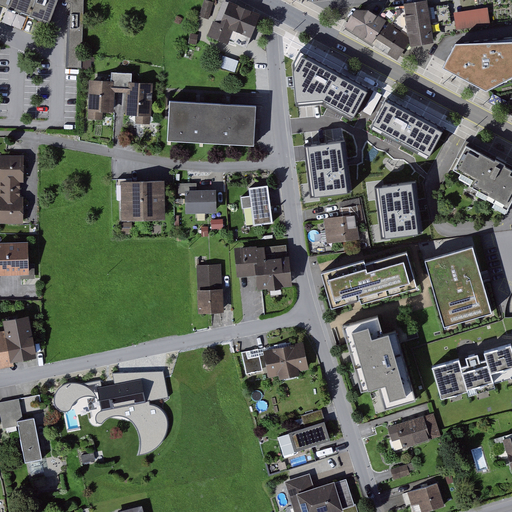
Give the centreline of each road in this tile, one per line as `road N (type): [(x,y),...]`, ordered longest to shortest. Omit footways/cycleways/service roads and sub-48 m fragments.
road 1 (residential): [(0,381),(313,313)]
road 2 (residential): [(284,164),(180,163),(13,133)]
road 3 (secondary): [(302,21),(511,133)]
road 4 (residential): [(313,313),(377,511)]
road 5 (residential): [(285,12),(274,37),(284,164)]
road 6 (residential): [(284,164),(313,313)]
